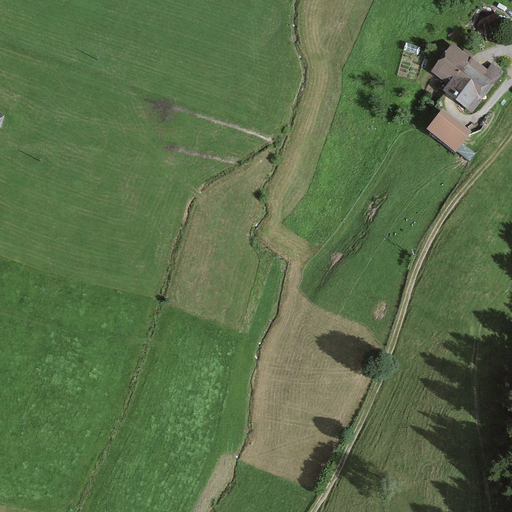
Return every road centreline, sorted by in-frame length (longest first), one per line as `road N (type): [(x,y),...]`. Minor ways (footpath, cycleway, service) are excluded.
road 1 (track): [(312,511),(378,384),(427,243),(511,134)]
road 2 (track): [(511,261),(481,311),(473,375),(487,511)]
